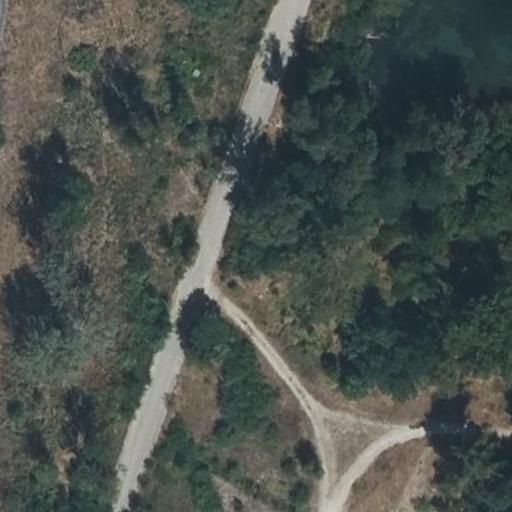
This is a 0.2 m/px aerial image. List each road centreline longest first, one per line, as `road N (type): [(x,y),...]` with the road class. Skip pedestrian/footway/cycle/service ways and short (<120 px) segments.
road 1 (track): [(290,0),(117,511)]
road 2 (track): [(199,275),(290,376),(315,427),(323,511)]
road 3 (track): [(511,432),(403,425),(358,454),(325,500)]
